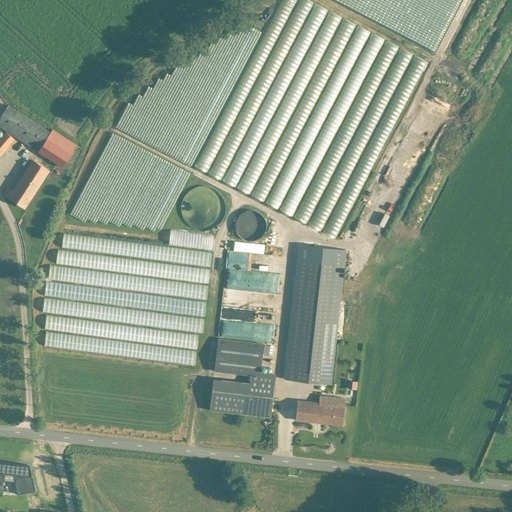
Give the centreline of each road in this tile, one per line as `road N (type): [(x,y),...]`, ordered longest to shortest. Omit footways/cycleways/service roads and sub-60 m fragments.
road 1 (tertiary): [(50,437),(511,486)]
road 2 (unknown): [(50,437),(28,405),(20,298),(0,195)]
